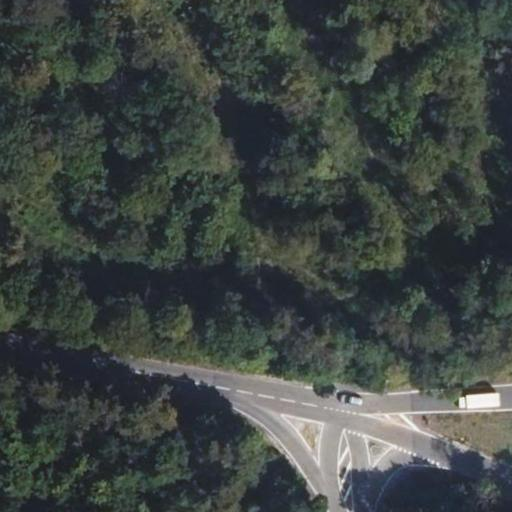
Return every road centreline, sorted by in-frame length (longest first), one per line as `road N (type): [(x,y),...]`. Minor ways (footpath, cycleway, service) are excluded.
road 1 (track): [(193,0),(124,327)]
road 2 (tertiary): [(0,342),(233,389)]
road 3 (tertiary): [(233,389),(272,418),(337,501)]
road 4 (primary): [(511,401),(369,403)]
